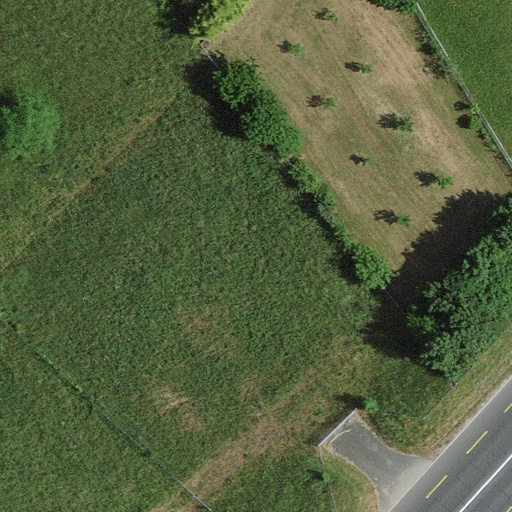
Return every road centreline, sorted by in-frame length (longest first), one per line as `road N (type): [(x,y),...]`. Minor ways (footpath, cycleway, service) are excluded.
road 1 (motorway): [(21,511),(223,332),(511,36)]
road 2 (motorway): [(362,0),(147,219),(0,354)]
